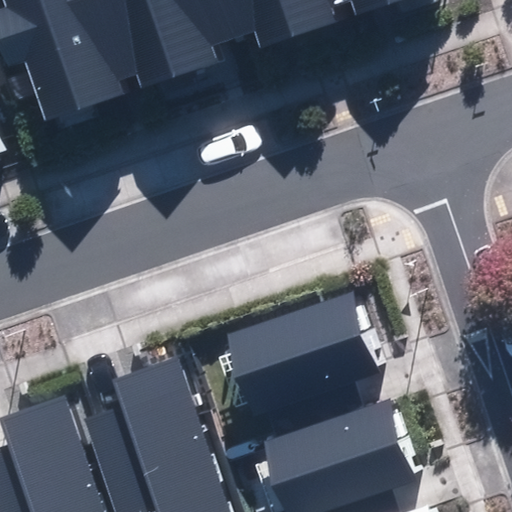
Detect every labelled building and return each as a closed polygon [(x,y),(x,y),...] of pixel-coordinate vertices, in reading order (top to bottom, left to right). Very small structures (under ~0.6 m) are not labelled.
[(24,60),(45,121),(125,94),(120,80),(137,74),(141,87),(217,61),(212,47),(255,33),(260,48),(338,22),(332,5),(346,0),(354,0),(360,16),(407,0),(2,0),(5,8),(0,9),(0,51),(5,66),(24,60)] [(183,148),(197,185),(284,152),(271,115),(183,148)] [(183,148),(78,187),(88,213),(108,205),(112,217),(197,185),(183,148)] [(355,290),(229,333),(257,414),(383,370),(355,290)] [(231,511),(179,357),(115,378),(124,404),(89,415),(121,511),(231,511)] [(104,511),(66,396),(2,417),(11,442),(0,445),(0,511),(104,511)] [(387,396),(261,439),(286,511),(311,511),(415,477),(387,396)] [(427,511),(424,503),(397,511),(427,511)]
